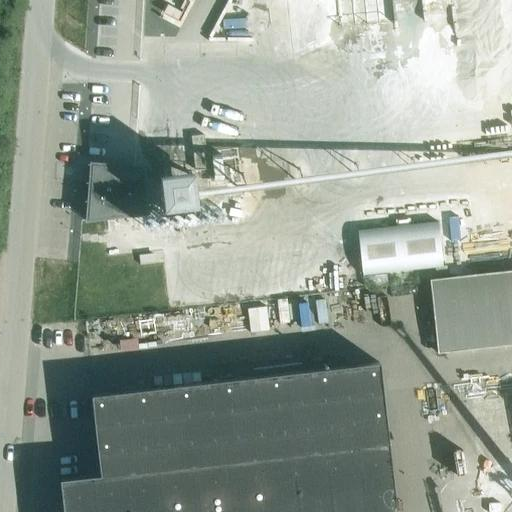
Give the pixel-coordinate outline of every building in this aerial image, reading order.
[(247,0),(234,0),(236,14),(248,13),(247,0)] [(203,135),(191,136),(195,170),(207,169),(203,135)] [(140,197),(136,166),(96,163),(95,182),(91,182),(90,182),(90,183),(89,199),(88,199),(87,219),(146,216),(144,196),(140,197)] [(392,271),(473,262),(468,217),(387,226),(392,271)] [(437,353),(511,344),(511,271),(429,281),(437,353)] [(94,372),(95,385),(164,379),(162,357),(171,356),(170,340),(148,342),(150,364),(125,366),(125,369),(94,372)] [(393,511),(392,505),(395,505),(379,361),(91,395),(100,474),(59,479),(63,511),(393,511)]
